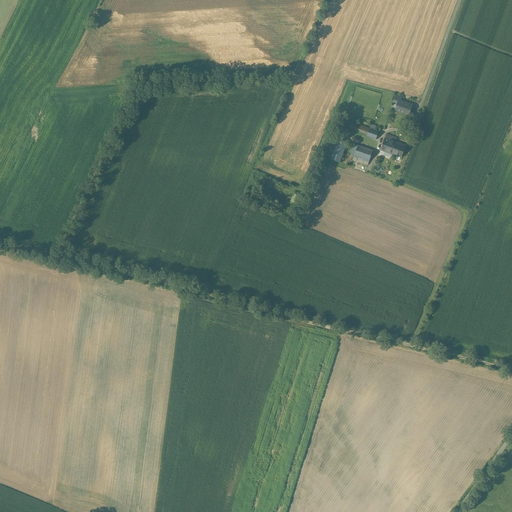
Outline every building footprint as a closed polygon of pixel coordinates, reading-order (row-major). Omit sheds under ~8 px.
[(402,97),(397,95),(394,103),(397,104),(399,99),(401,100),(402,97)] [(401,100),(399,99),(397,104),(396,108),(409,113),(412,104),(401,100)] [(370,127),(352,121),(350,127),(368,133),(370,127)] [(380,130),(370,126),(370,127),(368,133),(367,135),(377,138),(380,130)] [(397,137),(387,133),(385,138),(396,142),(397,137)] [(339,138),(332,158),(340,161),(347,141),(339,138)] [(396,142),(385,138),(380,153),(390,157),(392,152),(402,156),(405,145),(396,142)] [(374,150),(354,142),(350,154),(355,156),(354,159),(364,162),(366,158),(371,159),(374,150)]
